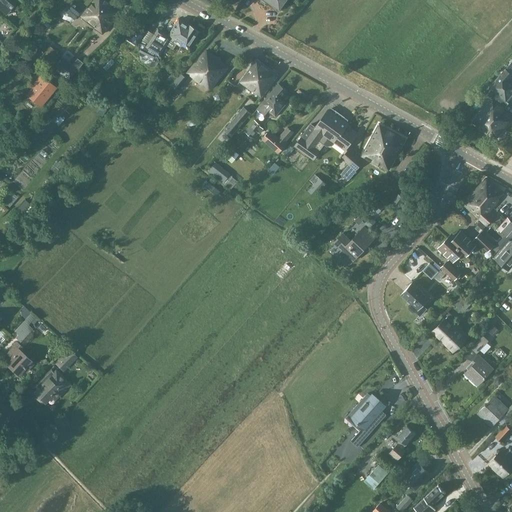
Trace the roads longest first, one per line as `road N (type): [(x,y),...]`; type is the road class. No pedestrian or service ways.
road 1 (tertiary): [(486,511),(375,298),(381,275),(437,208),(463,154)]
road 2 (tertiary): [(463,154),(181,0)]
